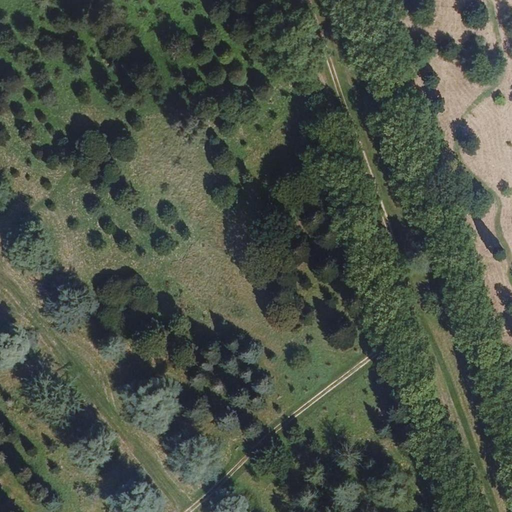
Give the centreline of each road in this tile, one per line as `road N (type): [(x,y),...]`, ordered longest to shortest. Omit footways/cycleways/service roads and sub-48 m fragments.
road 1 (track): [(310,0),(417,321)]
road 2 (track): [(194,511),(0,265)]
road 3 (track): [(417,321),(406,341),(206,511)]
road 4 (track): [(417,321),(490,511)]
